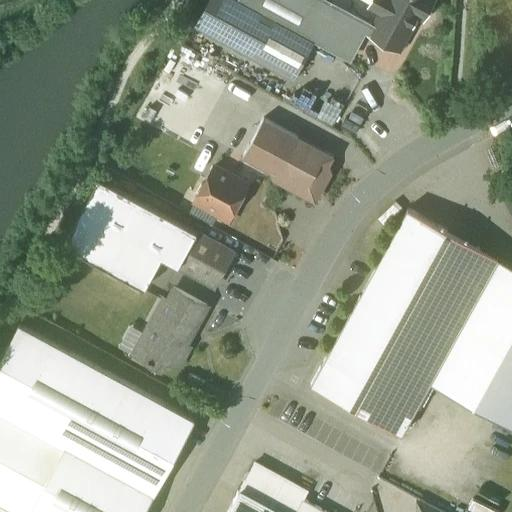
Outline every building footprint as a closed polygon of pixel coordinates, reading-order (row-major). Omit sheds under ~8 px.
[(237,0),(212,0),(199,24),(222,37),(241,2),(237,0)] [(333,5),(322,0),(242,0),(242,1),(313,40),(330,50),(335,40),(336,41),(343,27),(364,38),(367,33),(365,32),(363,35),(327,16),(333,5)] [(373,0),(370,6),(383,13),(371,35),(399,50),(417,16),(423,19),(434,0),(373,0)] [(313,40),(242,1),(241,2),(222,37),(222,38),(293,77),(313,40)] [(145,119),(195,144),(223,89),(180,68),(168,92),(160,88),(145,119)] [(334,156),(264,118),(243,156),(307,191),(317,188),(334,156)] [(248,184),(215,166),(206,183),(202,184),(197,194),(198,198),(196,200),(216,211),(217,215),(218,215),(225,219),(233,217),(237,209),(236,205),(248,184)] [(196,234),(98,183),(64,247),(145,290),(162,258),(178,267),(196,234)] [(409,209),(322,367),(321,367),(311,385),(402,435),(412,417),(412,416),(499,258),(409,209)] [(234,251),(197,232),(196,234),(178,267),(216,287),(234,251)] [(511,257),(508,255),(437,382),(511,419),(511,257)] [(207,306),(176,288),(168,301),(165,299),(135,354),(161,368),(166,359),(179,366),(189,347),(185,345),(192,331),(193,331),(207,306)] [(195,420),(20,324),(0,359),(0,409),(155,494),(195,420)] [(144,511),(155,494),(0,409),(0,506),(10,511),(144,511)] [(296,511),(275,511),(239,492),(227,511),(325,511),(303,500),(296,511)]
